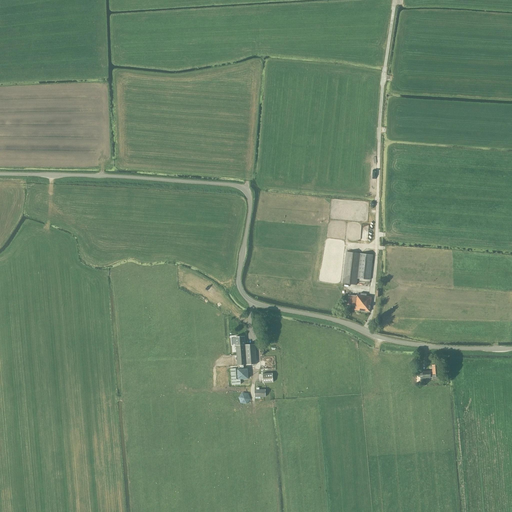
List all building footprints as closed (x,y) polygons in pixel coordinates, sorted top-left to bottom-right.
[(357,285),(358,278),(360,254),(347,252),(343,283),(357,285)] [(374,255),(360,254),(358,278),(371,280),(374,255)] [(372,297),(357,295),(357,296),(349,296),(348,306),(356,306),(356,310),(370,312),(372,297)] [(246,345),(245,337),(236,337),(238,366),(257,365),(256,345),(246,345)] [(433,371),(417,372),(418,384),(424,383),(423,378),(431,378),(437,377),(436,374),(439,374),(439,364),(433,365),(433,371)] [(236,380),(236,369),(232,369),(233,384),(241,384),(241,380),(236,380)] [(238,380),(249,379),(248,369),(237,369),(238,380)] [(273,373),(263,374),(263,383),(274,383),(273,373)] [(243,393),(239,398),(241,403),(247,404),(251,399),(249,394),(243,393)]
